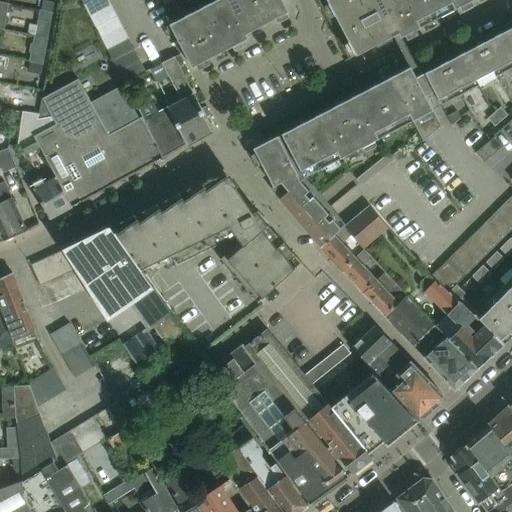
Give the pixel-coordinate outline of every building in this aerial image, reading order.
[(89,16),(110,5),(107,0),(92,0),(83,5),(89,16)] [(227,0),(213,0),(207,4),(168,24),(192,68),(248,38),(227,0)] [(288,12),(281,0),(233,0),(250,32),(288,12)] [(381,0),(326,0),(356,55),(398,34),(381,0)] [(400,38),(472,0),(381,0),(398,34),(400,38)] [(51,13),(53,3),(42,2),(41,11),(51,13)] [(95,27),(116,16),(110,5),(89,16),(95,27)] [(49,23),(51,13),(41,11),(39,21),(49,23)] [(101,38),(122,27),(116,16),(95,27),(101,38)] [(441,104),(511,67),(511,20),(417,70),(417,71),(422,68),(441,104)] [(106,49),(128,38),(122,27),(101,38),(106,49)] [(43,54),(46,40),(40,38),(38,53),(43,54)] [(112,60),(133,49),(128,38),(106,49),(112,60)] [(139,60),(133,49),(112,60),(118,71),(139,60)] [(42,64),(43,54),(38,53),(33,52),(31,63),(42,64)] [(185,145),(212,130),(174,57),(161,63),(179,99),(165,106),(185,145)] [(145,71),(139,60),(118,71),(124,82),(145,71)] [(40,74),(42,64),(31,63),(29,72),(40,74)] [(412,121),(423,141),(441,126),(410,67),(247,151),(256,168),(261,165),(273,187),(270,188),(278,198),(305,177),(412,121)] [(118,153),(91,103),(78,79),(42,98),(42,100),(51,117),(55,125),(33,137),(40,148),(56,177),(72,206),(81,201),(78,194),(89,188),(81,174),(118,153)] [(162,157),(142,119),(141,117),(137,119),(120,87),(91,103),(118,153),(81,174),(89,188),(96,184),(99,189),(133,171),(131,165),(148,156),(153,162),(162,157)] [(51,117),(42,100),(39,114),(39,118),(51,117)] [(142,119),(152,113),(148,104),(138,109),(141,117),(142,119)] [(162,157),(185,145),(165,106),(152,113),(142,119),(162,157)] [(494,126),(507,115),(500,106),(487,118),(494,126)] [(451,125),(460,118),(456,111),(447,116),(451,125)] [(55,125),(51,117),(39,118),(39,114),(25,112),(20,144),(33,137),(55,125)] [(0,151),(8,148),(10,137),(1,135),(0,139),(0,151)] [(494,136),(475,152),(483,162),(502,146),(494,136)] [(26,155),(40,148),(33,137),(20,144),(26,155)] [(393,160),(396,163),(404,156),(399,149),(391,155),(388,152),(355,179),(361,186),(393,160)] [(0,169),(14,164),(9,150),(0,153),(0,169)] [(140,269),(228,227),(257,213),(257,212),(253,214),(223,172),(110,226),(109,226),(140,269)] [(49,219),(72,206),(56,177),(34,189),(49,219)] [(294,216),(319,194),(306,180),(305,177),(278,198),(294,216)] [(0,230),(4,241),(28,230),(4,182),(0,184),(0,230)] [(320,247),(334,235),(343,225),(345,224),(340,219),(319,194),(294,216),(313,239),(320,247)] [(511,206),(507,201),(498,210),(511,224),(511,206)] [(368,205),(356,215),(376,238),(387,228),(368,205)] [(511,228),(511,224),(498,210),(489,218),(506,235),(511,228)] [(266,224),(257,213),(228,227),(242,246),(227,260),(262,298),(301,263),(266,224)] [(376,238),(356,215),(345,224),(343,225),(352,236),(363,249),(376,238)] [(506,235),(489,218),(480,227),(497,243),(506,235)] [(343,225),(334,235),(320,247),(333,260),(342,270),(356,258),(343,244),(352,236),(343,225)] [(152,285),(147,279),(140,269),(109,226),(62,249),(74,269),(104,317),(129,300),(152,285)] [(497,243),(480,227),(472,235),(489,251),(497,243)] [(489,251),(472,235),(464,242),(481,259),(489,251)] [(511,239),(510,237),(499,248),(507,256),(511,250),(511,239)] [(481,259),(464,242),(456,251),(472,268),(481,259)] [(74,269),(62,249),(51,254),(61,276),(74,269)] [(364,251),(356,258),(342,270),(363,293),(377,280),(363,265),(371,258),(364,251)] [(472,268),(456,251),(448,259),(464,276),(472,268)] [(485,262),(493,270),(504,259),(496,251),(485,262)] [(61,276),(51,254),(40,259),(50,280),(61,276)] [(50,280),(40,259),(29,264),(39,285),(50,280)] [(456,284),(464,276),(448,259),(431,275),(435,280),(448,293),(449,291),(456,284)] [(482,265),(471,276),(479,283),(490,272),(482,265)] [(34,330),(11,272),(0,277),(0,309),(9,333),(11,339),(22,335),(34,330)] [(407,295),(385,272),(377,280),(363,293),(385,316),(407,295)] [(477,368),(503,344),(473,315),(463,305),(449,291),(448,293),(435,280),(431,275),(430,275),(424,281),(420,284),(421,288),(424,291),(447,314),(435,325),(477,368)] [(504,344),(511,335),(511,276),(473,315),(503,344),(504,344)] [(320,284),(308,296),(341,328),(353,316),(320,284)] [(470,299),(456,284),(449,291),(463,305),(470,299)] [(152,285),(129,300),(146,324),(148,323),(168,308),(152,285)] [(454,390),(476,369),(477,368),(435,325),(407,295),(385,316),(411,345),(415,348),(434,369),(454,390)] [(163,343),(183,329),(168,308),(148,323),(163,343)] [(70,324),(60,330),(72,350),(82,345),(70,324)] [(389,341),(374,326),(358,340),(351,347),(366,365),(377,354),(389,341)] [(264,328),(242,346),(347,476),(372,458),(368,453),(334,412),(330,407),(298,369),(282,349),(264,328)] [(72,350),(60,330),(50,335),(62,356),(72,350)] [(0,348),(5,348),(15,348),(11,339),(9,333),(6,334),(4,335),(2,337),(0,339),(0,348)] [(442,394),(417,370),(411,376),(409,374),(406,377),(399,371),(409,361),(389,341),(377,354),(432,409),(441,401),(442,401),(442,394)] [(154,343),(132,359),(135,362),(157,347),(154,343)] [(342,344),(337,348),(344,358),(350,353),(342,344)] [(94,365),(82,345),(72,350),(84,371),(94,365)] [(309,504),(347,476),(242,346),(230,353),(211,367),(214,373),(259,436),(278,462),(309,504)] [(344,358),(337,348),(331,353),(339,362),(344,358)] [(84,371),(72,350),(62,356),(74,377),(84,371)] [(339,362),(331,353),(326,357),(333,366),(339,362)] [(417,421),(432,409),(377,354),(366,365),(377,377),(417,421)] [(333,366),(326,357),(320,361),(328,371),(333,366)] [(328,371),(320,361),(315,366),(322,375),(328,371)] [(417,370),(409,361),(399,371),(406,377),(409,374),(411,376),(417,370)] [(194,387),(214,373),(211,367),(209,365),(187,380),(191,385),(193,388),(194,387)] [(322,375),(315,366),(309,370),(317,380),(322,375)] [(66,389),(55,369),(54,368),(45,374),(57,394),(66,389)] [(317,380),(309,370),(304,375),(311,384),(317,380)] [(57,394),(45,374),(36,379),(48,400),(57,394)] [(417,421),(377,377),(362,389),(358,384),(348,392),(353,397),(334,412),(368,453),(384,441),(387,444),(395,438),(396,439),(417,421)] [(48,400),(36,379),(29,384),(29,386),(37,406),(48,400)] [(251,511),(282,511),(238,451),(194,387),(193,388),(191,385),(177,395),(221,460),(227,456),(233,465),(224,471),(249,509),(251,511)] [(65,511),(46,478),(61,468),(61,467),(52,443),(37,406),(29,386),(13,387),(17,419),(22,459),(24,481),(26,493),(33,508),(34,511),(65,511)] [(17,419),(13,387),(2,387),(4,420),(17,419)] [(130,423),(118,403),(108,409),(121,429),(130,423)] [(511,409),(508,405),(488,423),(511,456),(507,459),(511,464),(511,409)] [(121,429),(108,409),(99,414),(112,435),(121,429)] [(112,435),(99,414),(89,420),(102,441),(112,435)] [(102,441),(89,420),(80,426),(93,447),(102,441)] [(511,456),(488,423),(466,443),(488,474),(499,490),(511,480),(511,464),(507,459),(511,456)] [(84,452),(71,432),(61,437),(74,458),(84,452)] [(276,463),(278,462),(259,436),(238,451),(282,511),(297,511),(306,505),(276,463)] [(74,458),(61,437),(52,443),(61,467),(74,458)] [(511,480),(499,490),(488,474),(466,443),(451,456),(451,464),(485,511),(496,511),(511,500),(511,480)] [(24,481),(22,459),(14,459),(15,471),(12,474),(13,485),(24,481)] [(69,464),(78,479),(82,487),(91,482),(77,459),(69,464)] [(89,511),(85,506),(91,502),(90,500),(82,487),(78,479),(69,464),(61,468),(46,478),(65,511),(89,511)] [(134,487),(147,511),(178,511),(154,469),(131,481),(133,484),(134,487)] [(176,471),(164,477),(183,511),(201,511),(193,496),(191,498),(176,471)] [(129,478),(117,486),(122,494),(134,487),(133,484),(131,481),(129,478)] [(423,478),(411,488),(427,508),(429,511),(452,511),(431,480),(423,478)] [(0,511),(25,511),(33,508),(26,493),(24,481),(13,485),(0,489),(0,511)] [(117,486),(105,493),(110,502),(122,494),(117,486)] [(207,511),(251,511),(249,509),(244,511),(235,511),(219,487),(200,499),(207,511)] [(411,488),(398,498),(406,511),(429,511),(427,508),(411,488)] [(399,511),(394,501),(379,511),(399,511)]
